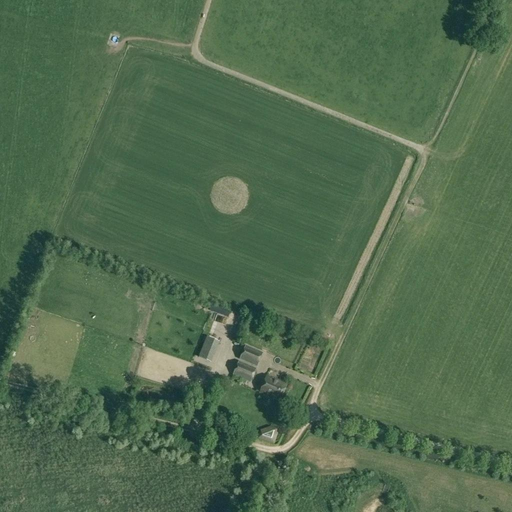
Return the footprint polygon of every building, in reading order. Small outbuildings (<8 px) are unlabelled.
[(235,337),(241,339),(246,327),(248,328),(250,320),(242,317),(240,325),(239,325),(235,337)] [(240,360),(257,367),(263,353),(246,346),(240,360)] [(256,370),(239,362),(233,375),(250,382),(256,370)] [(266,376),(259,393),(280,402),(287,385),(266,376)] [(223,387),(226,388),(228,384),(232,386),(233,383),(226,380),(223,387)] [(279,429),(269,426),(267,427),(266,428),(264,429),(262,429),(260,430),(257,439),(275,444),(279,429)]
